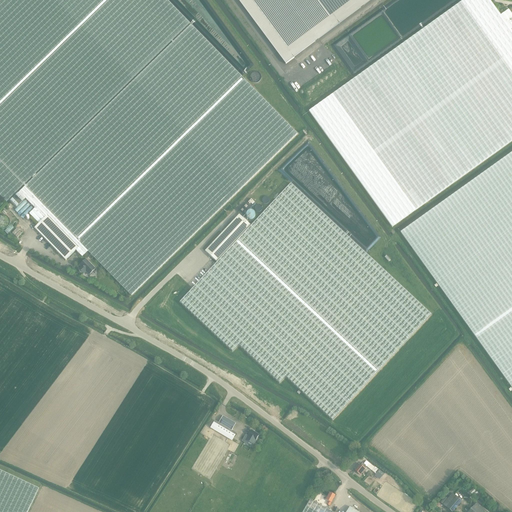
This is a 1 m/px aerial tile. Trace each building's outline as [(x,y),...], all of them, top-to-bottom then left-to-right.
[(0,0),(0,195),(6,202),(23,185),(25,187),(26,186),(24,184),(171,41),(172,40),(190,23),(166,0),(0,0)] [(250,0),(287,49),(353,0),(250,0)] [(463,0),(309,111),(392,227),(511,140),(511,15),(508,10),(501,15),(489,0),(463,0)] [(297,134),(191,25),(44,168),(26,186),(25,187),(10,201),(16,207),(25,199),(35,209),(29,214),(39,224),(47,215),(79,248),(76,250),(82,257),(85,254),(88,252),(131,296),(240,190),(262,168),(297,134)] [(511,152),(400,233),(511,388),(511,152)] [(280,383),(286,377),(289,373),(381,275),(384,271),(366,254),(364,252),(302,194),(291,184),(251,226),(217,263),(193,288),(180,302),(232,352),(239,345),(280,383)] [(247,203),(239,211),(244,216),(251,207),(247,203)] [(246,216),(246,217),(247,217),(247,218),(247,219),(248,219),(249,219),(249,220),(250,220),(251,220),(252,220),(253,220),(253,219),(254,219),(254,218),(255,218),(255,217),(255,216),(255,215),(255,214),(254,214),(254,213),(254,212),(253,212),(252,212),(252,211),(251,211),(250,211),(250,212),(249,212),(248,212),(248,213),(247,213),(247,214),(247,215),(246,215),(246,216)] [(76,250),(79,248),(47,215),(39,224),(34,228),(65,260),(76,250)] [(205,251),(217,263),(251,226),(239,215),(205,251)] [(18,227),(13,232),(18,237),(23,232),(18,227)] [(95,269),(86,260),(80,265),(81,267),(79,269),(80,270),(80,271),(80,272),(81,273),(82,273),(83,274),(86,271),(89,275),(95,269)] [(286,377),(332,421),(431,315),(384,271),(381,275),(289,373),(286,377)] [(223,416),(218,423),(232,431),(236,424),(223,416)] [(215,421),(211,428),(214,430),(216,428),(233,438),(236,433),(232,431),(218,423),(215,421)] [(255,440),(255,441),(259,435),(251,430),(248,436),(246,440),(253,444),(255,440)] [(365,469),(364,468),(366,466),(362,463),(360,465),(359,465),(355,471),(360,475),(365,469)] [(366,467),(376,474),(377,472),(381,476),(383,474),(379,470),(375,467),(374,468),(369,463),(366,467)] [(0,511),(27,511),(38,488),(0,470),(0,511)] [(329,506),(331,503),(335,495),(330,493),(326,500),(328,501),(326,504),(329,506)] [(450,496),(447,499),(445,497),(440,502),(451,511),(452,511),(462,501),(461,501),(454,495),(452,493),(450,496)] [(332,511),(310,499),(302,511),(332,511)] [(487,511),(476,503),(468,511),(487,511)]
